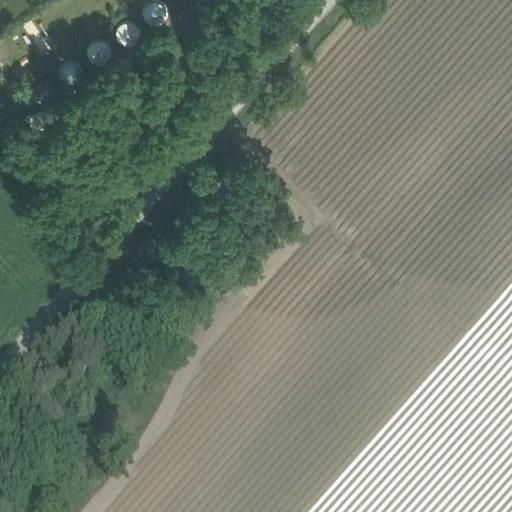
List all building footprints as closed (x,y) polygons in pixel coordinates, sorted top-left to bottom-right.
[(156,0),(153,0),(147,2),(142,8),(142,17),(146,24),(154,27),(162,24),(167,18),(168,9),(163,2),(156,0)] [(129,18),(121,21),(116,27),(116,36),(120,43),(128,46),(136,43),(141,37),(142,28),(137,21),(129,18)] [(100,37),(92,40),(87,46),(87,55),(92,62),(99,64),(108,62),(113,56),(113,47),(108,40),(100,37)] [(71,64),(63,66),(58,73),(57,81),(62,88),(70,91),(78,89),(83,82),(83,74),(79,67),(71,64)] [(30,112),(29,124),(38,132),(50,130),(56,120),(51,108),(40,105),(30,112)]
